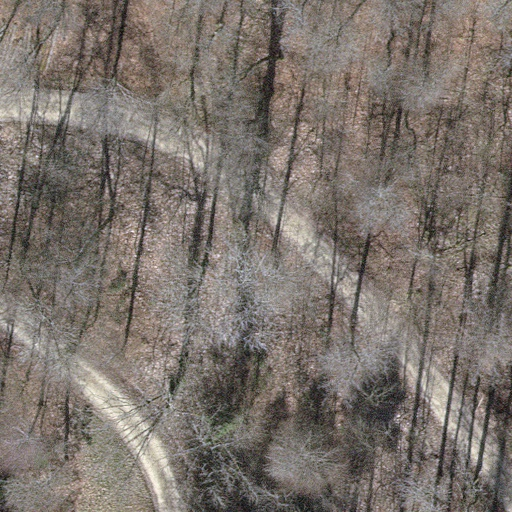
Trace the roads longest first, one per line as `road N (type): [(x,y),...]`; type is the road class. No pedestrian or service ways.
road 1 (track): [(0,94),(109,98),(165,122),(251,178),(336,259),(511,498)]
road 2 (track): [(0,318),(82,376),(160,468),(167,511)]
